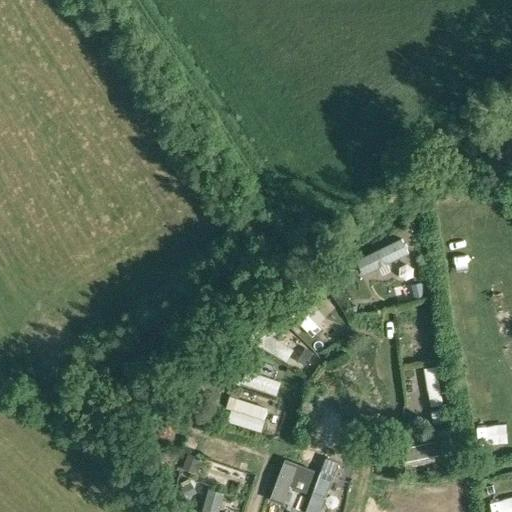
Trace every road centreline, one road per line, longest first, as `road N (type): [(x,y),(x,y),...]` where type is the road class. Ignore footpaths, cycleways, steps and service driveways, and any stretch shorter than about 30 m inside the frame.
road 1 (track): [(363,511),(382,437),(383,339),(377,322),(356,316)]
road 2 (track): [(252,511),(291,427),(299,378)]
